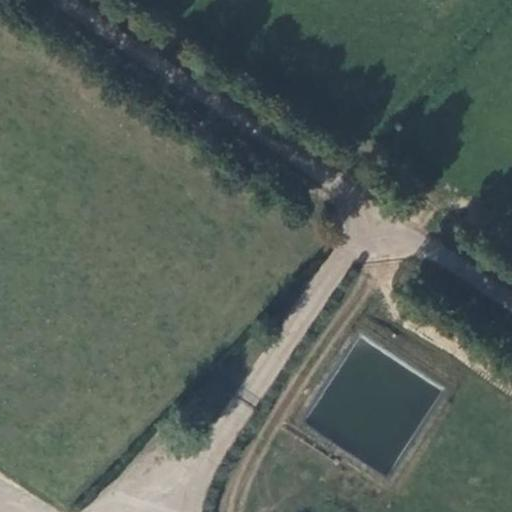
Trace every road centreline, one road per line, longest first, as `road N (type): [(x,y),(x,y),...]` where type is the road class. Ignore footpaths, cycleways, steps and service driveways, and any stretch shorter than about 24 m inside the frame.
road 1 (unclassified): [(377,209),(64,0)]
road 2 (unclassified): [(377,209),(181,485)]
road 3 (unclassified): [(511,303),(377,209)]
